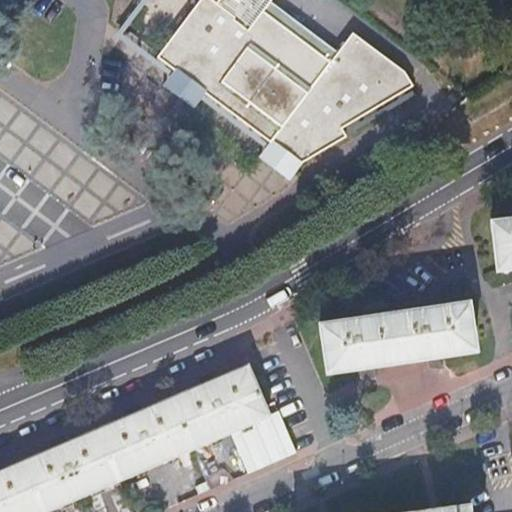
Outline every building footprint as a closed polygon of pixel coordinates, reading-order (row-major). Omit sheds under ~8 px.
[(143,0),(136,11),(117,38),(168,73),(163,81),(193,104),(200,96),(265,141),(258,152),(274,163),(289,175),(298,164),(411,97),(397,68),(350,29),(335,50),(269,0),(143,0)] [(511,220),(489,223),(495,271),(511,269),(511,220)] [(468,304),(319,324),(325,373),(359,368),(360,376),(376,371),(375,366),(428,359),(429,367),(443,362),(442,356),(474,353),(468,304)] [(0,511),(44,511),(231,432),(266,416),(245,366),(214,380),(132,414),(55,448),(0,471),(0,511)] [(266,416),(231,432),(247,470),(296,449),(279,410),(266,416)]
